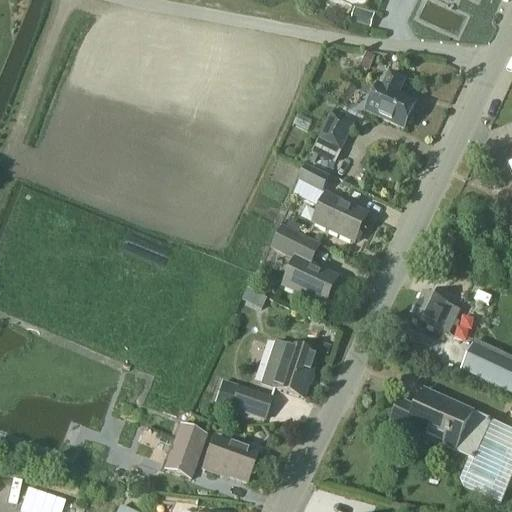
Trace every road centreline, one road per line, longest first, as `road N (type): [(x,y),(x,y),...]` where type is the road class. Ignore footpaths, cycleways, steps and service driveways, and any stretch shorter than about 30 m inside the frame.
road 1 (residential): [(274,511),(511,21)]
road 2 (track): [(0,175),(69,0)]
